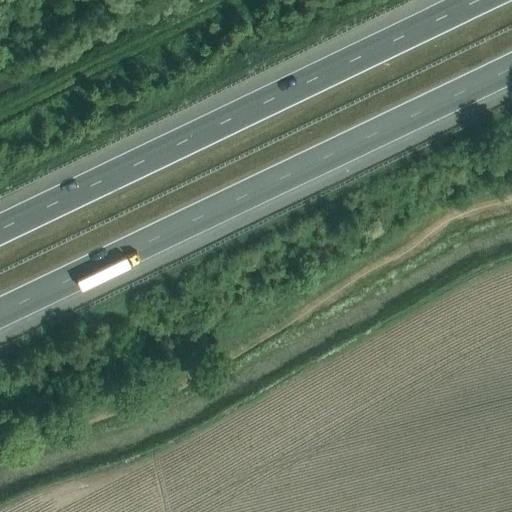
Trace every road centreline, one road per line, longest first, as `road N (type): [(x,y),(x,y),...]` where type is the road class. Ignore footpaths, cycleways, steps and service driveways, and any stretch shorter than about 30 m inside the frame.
road 1 (motorway): [(0,313),(511,67)]
road 2 (motorway): [(482,0),(0,231)]
